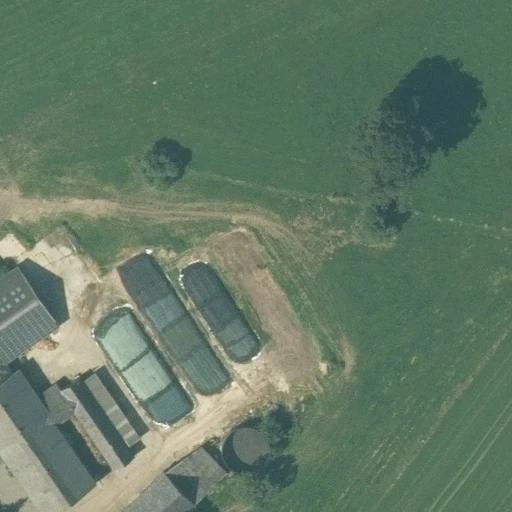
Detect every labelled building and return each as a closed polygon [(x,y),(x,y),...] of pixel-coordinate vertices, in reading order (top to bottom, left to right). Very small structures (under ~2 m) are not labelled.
[(154,163),(137,160),(133,178),(150,182),(154,163)] [(14,267),(0,276),(0,380),(11,372),(5,363),(58,327),(16,266),(14,267)] [(166,277),(137,290),(161,341),(190,328),(166,277)] [(36,398),(16,369),(11,372),(0,380),(0,449),(6,459),(43,511),(53,511),(94,484),(54,426),(55,425),(45,410),(36,398)] [(97,369),(81,380),(127,447),(142,436),(97,369)] [(114,470),(134,456),(127,447),(81,380),(79,377),(60,390),(52,395),(57,402),(45,410),(55,425),(74,412),(114,470)] [(36,398),(45,410),(57,402),(52,395),(60,390),(56,384),(36,398)] [(262,463),(266,455),(268,447),(266,439),(261,432),(254,427),(246,425),(237,427),(230,432),(225,439),(223,448),(224,456),(229,464),(237,469),(246,470),(255,468),(262,463)] [(163,472),(195,504),(227,473),(201,447),(163,472)] [(163,472),(121,511),(186,511),(195,504),(163,472)]
